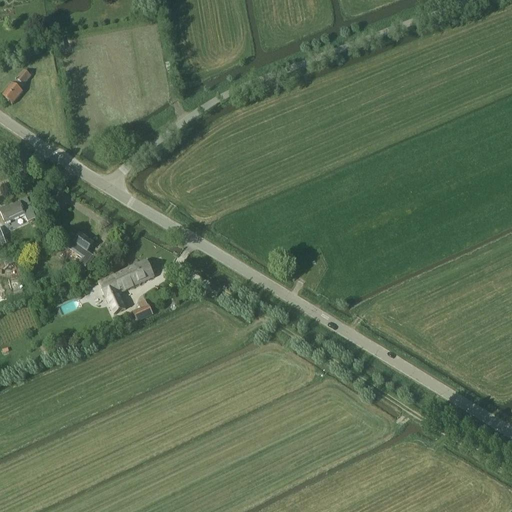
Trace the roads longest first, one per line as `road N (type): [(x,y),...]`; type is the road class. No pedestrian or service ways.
road 1 (unclassified): [(511,435),(107,186)]
road 2 (unclassified): [(107,186),(223,95),(469,0)]
road 3 (track): [(234,302),(511,472)]
